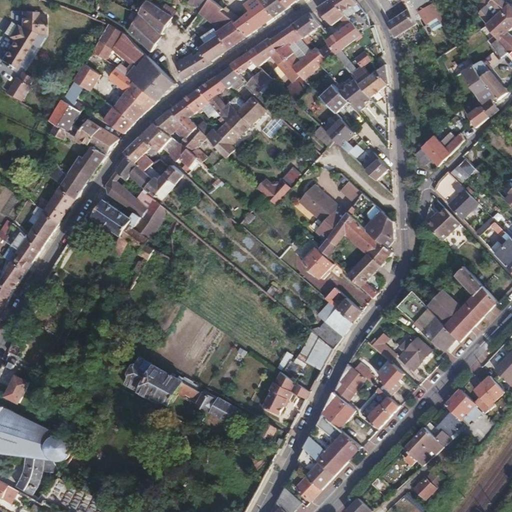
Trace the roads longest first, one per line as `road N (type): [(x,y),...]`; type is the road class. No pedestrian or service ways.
road 1 (residential): [(0,345),(37,274),(129,140),(184,91),(286,22)]
road 2 (residential): [(406,251),(262,511)]
road 3 (residential): [(367,0),(392,61),(406,251)]
road 4 (secondary): [(479,347),(326,511)]
road 5 (residential): [(406,251),(437,180),(511,100)]
